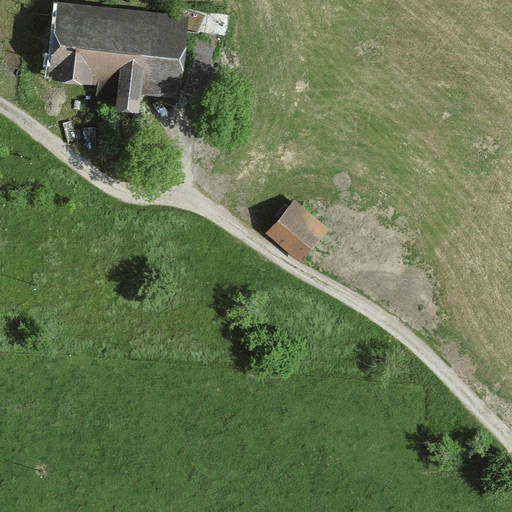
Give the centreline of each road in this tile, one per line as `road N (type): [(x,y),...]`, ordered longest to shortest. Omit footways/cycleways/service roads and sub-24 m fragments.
road 1 (residential): [(511,445),(414,347),(195,198)]
road 2 (track): [(195,198),(143,194),(94,178),(59,145),(0,110)]
